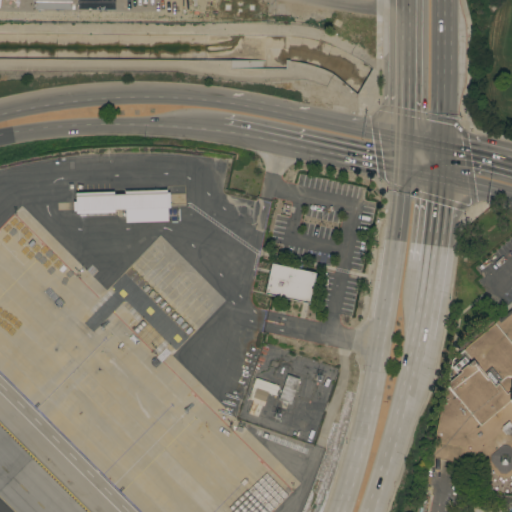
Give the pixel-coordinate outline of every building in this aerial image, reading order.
[(125,223),(125,210),(114,210),(114,213),(76,214),(76,211),(73,212),(73,209),(57,209),(57,205),(72,204),(72,202),(75,202),(75,193),(113,192),(113,195),(124,194),(124,191),(166,190),(166,193),(169,193),(169,196),(184,195),(184,206),(169,207),(169,208),(167,208),(167,221),(125,223)] [(294,269),(295,263),(301,264),(300,270),(315,273),(309,304),(264,294),(271,264),(294,269)] [(495,314),(499,319),(511,308),(511,472),(506,477),(497,477),(485,463),(486,455),(484,455),(469,466),(429,457),(451,359),(460,351),(456,347),(495,314)] [(287,375),(299,379),(290,404),(286,403),(286,404),(283,403),(283,402),(278,400),(287,375)] [(278,386),(274,396),(272,395),(271,396),(269,395),(269,394),(265,393),(264,394),(262,393),(262,392),(250,388),(252,384),(251,383),(252,381),(254,377),(278,386)]
